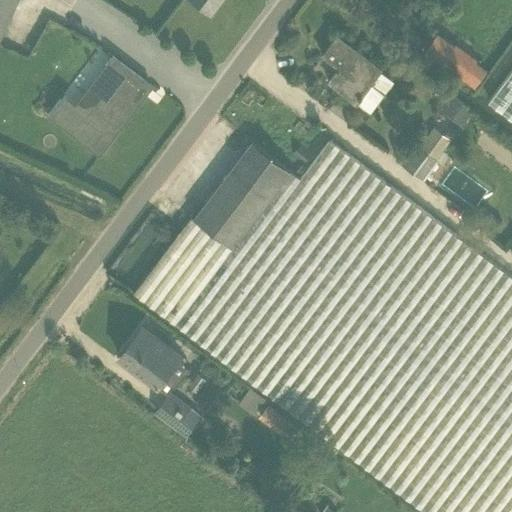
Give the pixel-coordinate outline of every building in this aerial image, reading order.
[(0,0),(0,36),(17,0),(0,0)] [(195,0),(209,10),(216,0),(195,0)] [(357,102),(357,101),(369,110),(384,90),(372,81),(382,68),(338,34),(323,54),(339,67),(329,81),(357,102)] [(443,62),(463,77),(475,61),(477,58),(457,43),(443,62)] [(119,127),(151,85),(112,55),(105,64),(117,74),(92,106),(84,117),(59,98),(46,115),(98,154),(119,127)] [(511,67),(489,98),(511,115),(511,67)] [(453,95),(444,106),(466,122),(474,111),(453,95)] [(134,292),(176,322),(428,511),(511,511),(511,273),(330,136),(301,176),(252,140),(194,217),(192,215),(134,292)] [(413,142),(398,160),(424,178),(437,160),(419,147),(413,142)] [(120,356),(167,392),(172,384),(175,386),(187,369),(177,361),(181,355),(143,326),(120,356)] [(265,398),(250,387),(240,402),(254,413),(265,398)] [(202,414),(193,407),(171,391),(156,410),(178,427),(187,433),(202,414)] [(296,426),(297,424),(269,403),(260,416),(287,436),(287,435),(294,440),(301,430),(296,426)] [(268,473),(250,459),(244,467),(262,481),(268,473)] [(323,511),(337,511),(344,503),(334,496),(323,511)]
